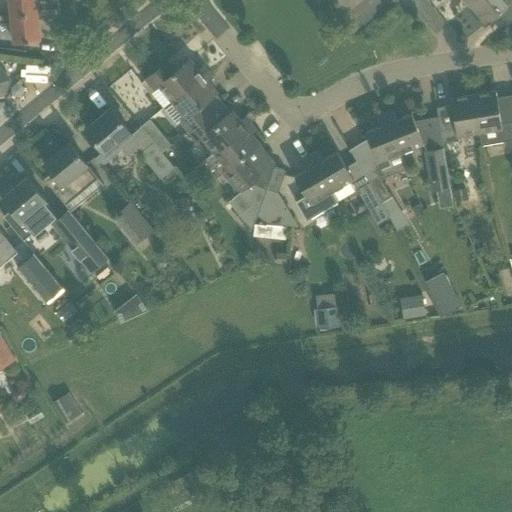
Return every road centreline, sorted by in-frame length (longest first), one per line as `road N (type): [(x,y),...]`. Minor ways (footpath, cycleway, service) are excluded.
road 1 (residential): [(465,61),(361,83),(296,116),(196,0)]
road 2 (residential): [(71,78),(166,0)]
